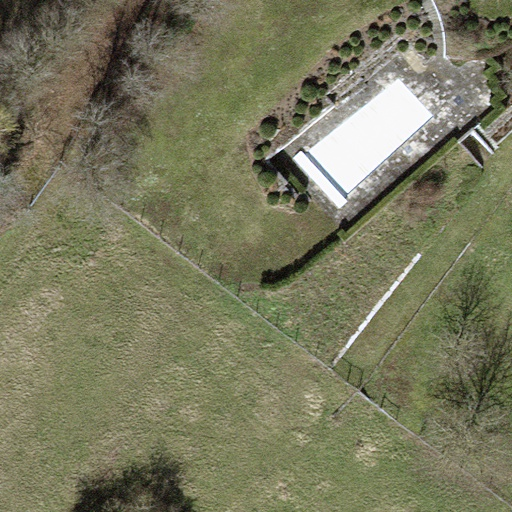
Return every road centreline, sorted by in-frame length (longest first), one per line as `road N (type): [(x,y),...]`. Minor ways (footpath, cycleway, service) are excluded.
road 1 (track): [(326,388),(511,169)]
road 2 (track): [(93,0),(0,146)]
